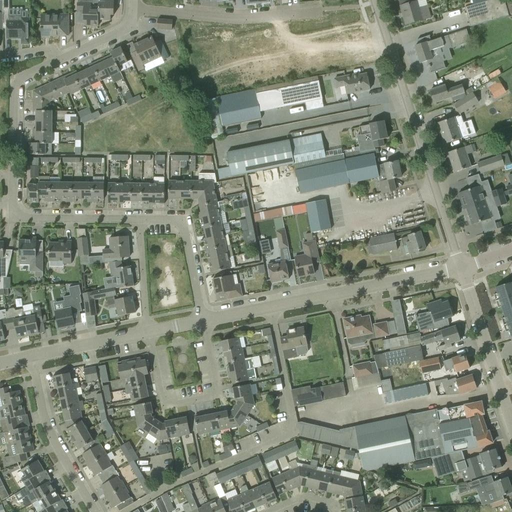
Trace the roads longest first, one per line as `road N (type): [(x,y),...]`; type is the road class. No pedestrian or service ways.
road 1 (unclassified): [(460,269),(373,0)]
road 2 (unclassified): [(202,320),(460,269)]
road 3 (residential): [(202,320),(216,389),(174,405),(160,396),(147,331)]
road 4 (residential): [(132,7),(255,18),(321,10)]
road 5 (residential): [(94,511),(50,434),(31,356)]
road 6 (residential): [(138,221),(12,218),(11,181)]
road 7 (unclassified): [(511,418),(460,269)]
road 8 (residential): [(11,181),(16,82),(59,59)]
road 9 (residential): [(138,221),(180,224),(202,320)]
